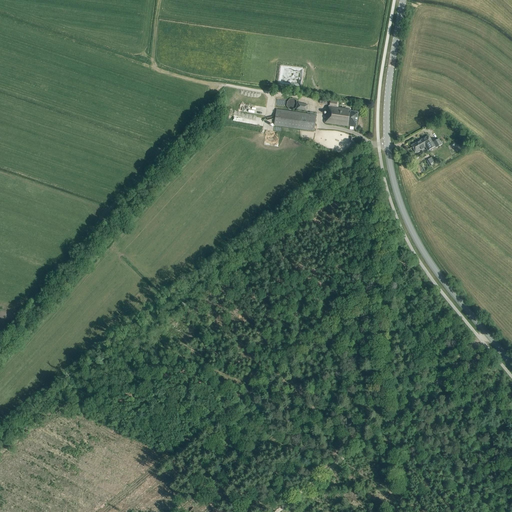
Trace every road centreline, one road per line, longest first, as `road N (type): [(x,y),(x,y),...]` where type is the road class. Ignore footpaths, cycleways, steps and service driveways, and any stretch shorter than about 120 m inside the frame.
road 1 (tertiary): [(511,363),(416,240),(393,178),(388,97),(404,0)]
road 2 (track): [(275,511),(398,410)]
